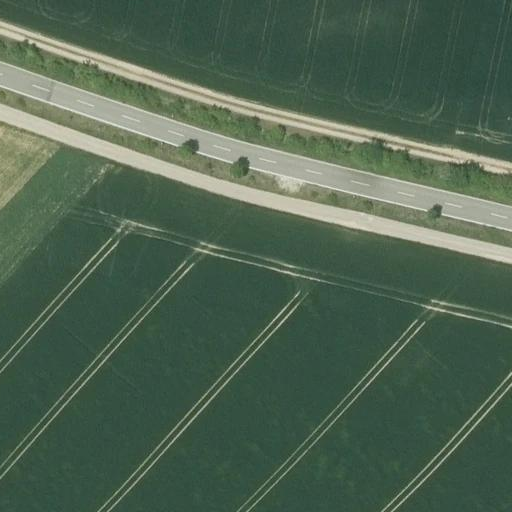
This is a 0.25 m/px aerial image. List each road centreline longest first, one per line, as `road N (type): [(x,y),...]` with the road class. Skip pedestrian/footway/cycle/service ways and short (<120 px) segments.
road 1 (track): [(511,226),(223,144),(0,64)]
road 2 (tertiary): [(511,273),(0,111)]
road 3 (track): [(511,312),(241,234),(0,151)]
